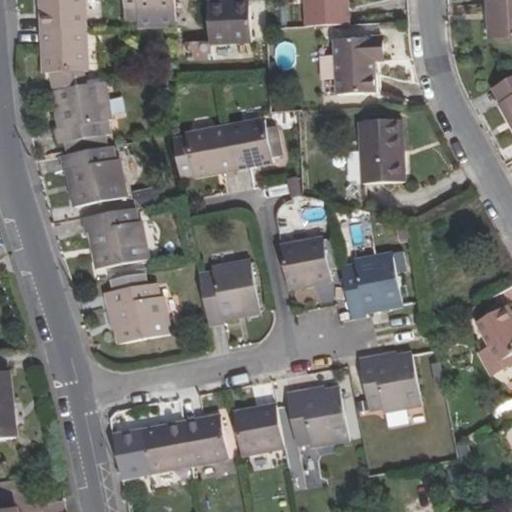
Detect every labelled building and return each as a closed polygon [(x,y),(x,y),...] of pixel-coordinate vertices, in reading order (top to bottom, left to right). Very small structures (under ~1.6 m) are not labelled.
[(42,0),(44,33),(87,31),(85,0),(42,0)] [(176,11),(175,0),(125,0),(126,22),(140,21),(140,12),(176,11)] [(305,0),(307,28),(350,26),(348,0),(305,0)] [(511,0),(487,0),(490,40),(511,38),(511,0)] [(229,3),(208,5),(210,46),(253,44),(251,7),(229,8),(229,3)] [(44,33),(46,75),(53,75),(55,93),(85,87),(85,73),(89,73),(87,31),(44,33)] [(387,63),(386,41),(336,43),(339,98),(377,96),(376,64),(387,63)] [(511,80),(493,91),(501,106),(511,99),(511,80)] [(53,94),(60,130),(55,130),(58,146),(112,136),(109,123),(113,122),(106,83),(85,87),(55,93),(53,94)] [(500,106),(511,128),(511,99),(501,106),(500,106)] [(238,172),(275,165),(266,121),(230,128),(238,172)] [(365,186),(406,184),(403,122),(362,124),(365,186)] [(183,181),(195,179),(195,180),(238,172),(230,128),(187,137),(187,138),(175,140),(183,181)] [(128,199),(120,161),(117,162),(115,148),(61,158),(64,173),(68,172),(75,209),(128,199)] [(83,221),(86,236),(91,235),(98,271),(150,261),(142,223),(139,224),(137,210),(83,221)] [(362,224),(349,226),(354,248),(367,245),(362,224)] [(291,292),(334,283),(326,242),(283,250),(291,292)] [(343,270),(354,322),(369,319),(368,316),(405,309),(394,255),(355,263),(356,267),(343,270)] [(262,315),(252,264),(213,271),(214,273),(201,276),(211,329),(226,326),(226,322),(262,315)] [(117,332),(119,346),(172,336),(164,298),(160,299),(158,285),(105,295),(108,310),(112,309),(117,332)] [(113,333),(117,332),(112,309),(108,310),(113,333)] [(511,324),(505,310),(478,325),(492,350),(481,356),(493,377),(511,366),(511,324)] [(376,362),(399,358),(398,354),(375,358),(376,362)] [(375,358),(360,361),(371,414),(385,412),(385,415),(424,408),(413,355),(399,358),(376,362),(375,358)] [(0,441),(17,440),(10,373),(0,373),(0,441)] [(299,448),(312,445),(313,449),(351,442),(341,390),(326,393),(304,397),(304,394),(289,397),(299,448)] [(235,415),(244,459),(286,450),(278,407),(235,415)] [(138,456),(129,411),(117,414),(112,421),(119,460),(138,456)] [(194,468),(231,461),(222,417),(186,424),(194,468)] [(142,432),(151,476),(194,468),(186,424),(142,432)] [(305,488),(321,485),(316,455),(300,457),(305,488)]
